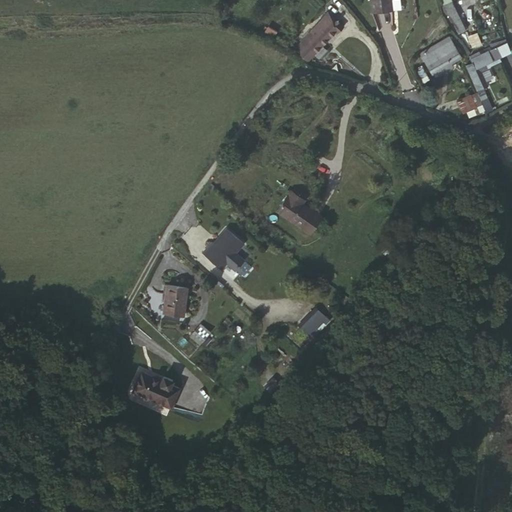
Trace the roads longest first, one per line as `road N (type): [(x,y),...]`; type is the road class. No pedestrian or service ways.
road 1 (residential): [(125,302),(171,225),(287,76),(327,73),(476,130),(511,108)]
road 2 (track): [(125,302),(0,482)]
